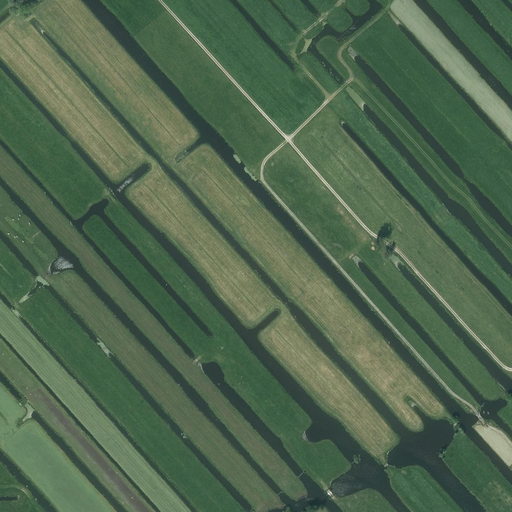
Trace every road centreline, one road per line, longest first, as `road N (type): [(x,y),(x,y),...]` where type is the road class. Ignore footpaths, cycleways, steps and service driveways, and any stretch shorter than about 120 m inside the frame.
road 1 (track): [(511,371),(370,232),(160,0)]
road 2 (track): [(511,443),(451,393),(262,181),(263,162),(345,83)]
